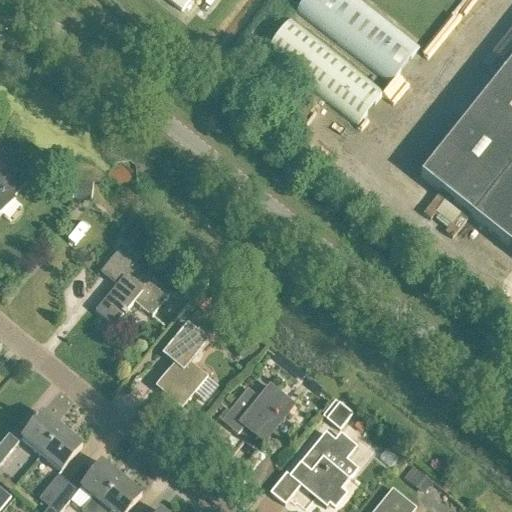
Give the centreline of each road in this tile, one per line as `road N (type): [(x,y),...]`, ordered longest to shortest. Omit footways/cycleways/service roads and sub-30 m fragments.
road 1 (tertiary): [(511,405),(11,0)]
road 2 (residential): [(212,511),(0,331)]
